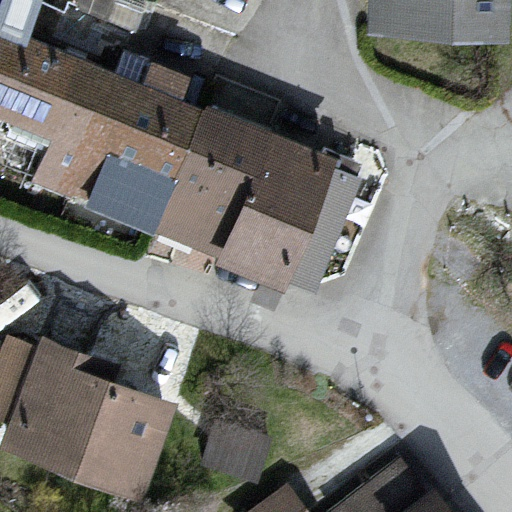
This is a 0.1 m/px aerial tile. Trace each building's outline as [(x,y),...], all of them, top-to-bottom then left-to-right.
[(362,0),(362,16),(494,20),(494,0),(362,0)] [(353,156),(0,15),(0,107),(48,126),(29,174),(303,283),(353,156)] [(111,354),(38,327),(32,342),(5,332),(0,345),(0,409),(7,412),(0,431),(0,441),(135,489),(169,393),(105,371),(111,354)] [(443,511),(401,463),(325,511),(443,511)] [(301,511),(282,487),(246,511),(301,511)]
